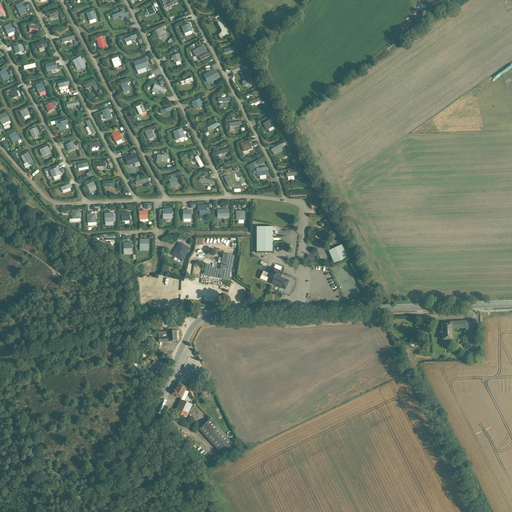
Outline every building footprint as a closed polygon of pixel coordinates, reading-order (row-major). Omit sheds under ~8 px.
[(24,10),(19,1),(12,5),(18,14),(24,10)] [(153,10),(151,5),(143,9),(145,14),(153,10)] [(124,15),(122,10),(110,15),(111,19),(124,15)] [(190,31),(185,23),(180,26),(185,34),(190,31)] [(225,32),(220,23),(215,25),(221,35),(225,32)] [(12,33),(8,27),(3,29),(7,36),(12,33)] [(168,32),(167,28),(155,32),(157,37),(168,32)] [(104,44),(100,36),(95,39),(100,47),(104,44)] [(22,50),(21,44),(11,46),(12,53),(22,50)] [(234,50),(231,44),(220,50),(222,55),(234,50)] [(194,54),(203,51),(201,46),(192,50),(194,54)] [(179,50),(168,54),(170,59),(181,55),(179,50)] [(118,67),(114,59),(110,61),(114,69),(118,67)] [(245,82),(250,80),(245,71),(240,73),(245,82)] [(177,81),(179,85),(189,82),(187,77),(177,81)] [(128,90),(123,79),(118,81),(123,92),(128,90)] [(82,85),(84,89),(95,85),(94,81),(82,85)] [(43,91),(39,83),(34,86),(38,94),(43,91)] [(161,95),(163,92),(153,85),(151,88),(161,95)] [(19,97),(14,88),(7,91),(12,101),(19,97)] [(227,99),(226,94),(214,98),(216,103),(227,99)] [(262,101),(259,96),(249,101),(251,106),(262,101)] [(200,97),(190,100),(191,106),(202,102),(200,97)] [(53,111),(49,102),(44,105),(48,113),(53,111)] [(29,115),(23,104),(16,108),(22,118),(29,115)] [(144,115),(139,107),(134,109),(139,118),(144,115)] [(170,111),(168,108),(157,112),(159,116),(170,111)] [(9,122),(6,115),(0,117),(0,119),(2,125),(9,122)] [(267,133),(274,129),(269,119),(262,122),(267,133)] [(217,128),(216,124),(204,128),(205,132),(217,128)] [(151,138),(145,128),(142,130),(147,140),(151,138)] [(40,136),(37,129),(29,132),(32,139),(40,136)] [(19,139),(16,133),(9,136),(12,142),(19,139)] [(187,143),(182,133),(178,135),(184,145),(187,143)] [(120,142),(116,134),(111,136),(115,145),(120,142)] [(252,147),(251,141),(239,144),(240,150),(252,147)] [(74,152),(69,143),(65,146),(69,154),(74,152)] [(49,154),(45,144),(39,147),(44,157),(49,154)] [(288,157),(283,146),(279,148),(284,159),(288,157)] [(217,157),(227,152),(225,147),(214,153),(217,157)] [(30,157),(27,151),(20,154),(23,160),(30,157)] [(199,165),(193,155),(189,157),(195,168),(199,165)] [(259,165),(256,167),(261,176),(265,174),(259,165)] [(61,174),(57,168),(50,172),(54,178),(61,174)] [(175,182),(170,173),(165,176),(170,185),(175,182)] [(117,187),(112,177),(106,180),(111,190),(117,187)] [(97,192),(92,182),(86,185),(91,195),(97,192)] [(61,194),(72,188),(69,183),(58,189),(61,194)] [(306,187),(289,187),(289,196),(306,196),(306,187)] [(199,215),(210,216),(210,205),(197,204),(197,211),(199,211),(199,215)] [(183,222),(192,221),(192,209),(183,210),(183,222)] [(230,218),(230,209),(217,209),(217,218),(230,218)] [(79,211),(70,212),(71,220),(79,220),(79,211)] [(129,213),(120,214),(120,222),(130,222),(129,213)] [(171,213),(163,213),(163,221),(172,221),(171,213)] [(113,214),(104,214),(104,223),(113,222),(113,214)] [(148,214),(138,215),(138,223),(148,222),(148,214)] [(319,220),(318,228),(326,229),(327,221),(319,220)] [(256,251),(273,251),(273,227),(256,227),(256,251)] [(180,242),(172,254),(182,261),(190,248),(180,242)] [(132,243),(123,244),(123,253),(132,252),(132,243)] [(149,243),(140,243),(141,251),(149,251),(149,243)] [(328,251),(334,264),(347,258),(341,245),(328,251)] [(212,266),(207,264),(204,275),(210,276),(210,277),(212,277),(212,276),(219,278),(220,277),(229,279),(230,274),(229,274),(233,256),(224,254),(223,258),(219,257),(218,262),(222,263),(221,270),(211,268),(212,266)] [(278,277),(280,271),(273,268),(270,275),(266,273),(264,280),(277,285),(278,284),(280,285),(279,286),(285,289),(282,296),(288,298),(290,292),(295,281),(289,278),(288,281),(278,277)] [(451,323),(442,324),(442,340),(452,340),(451,329),(451,323)] [(168,331),(158,332),(159,342),(168,341),(168,342),(177,341),(176,331),(168,331)] [(157,366),(154,371),(159,374),(163,365),(154,360),(152,364),(157,366)] [(193,391),(200,377),(195,375),(190,385),(188,388),(191,390),(193,391)] [(195,398),(191,390),(188,388),(187,388),(187,386),(179,383),(177,386),(176,385),(174,389),(174,390),(172,394),(177,396),(181,398),(185,390),(189,392),(192,399),(195,398)] [(175,412),(186,417),(192,405),(184,401),(185,400),(181,398),(175,412)] [(223,455),(234,445),(210,419),(200,429),(223,455)]
